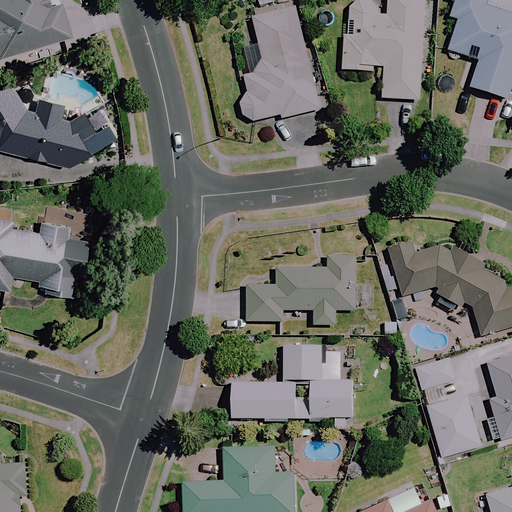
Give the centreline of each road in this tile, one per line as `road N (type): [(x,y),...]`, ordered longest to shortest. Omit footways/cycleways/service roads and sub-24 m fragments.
road 1 (residential): [(511,193),(414,170),(176,198)]
road 2 (tertiary): [(143,417),(169,323),(176,198)]
road 3 (tertiary): [(176,198),(160,78),(138,0)]
road 4 (residential): [(143,417),(0,372)]
